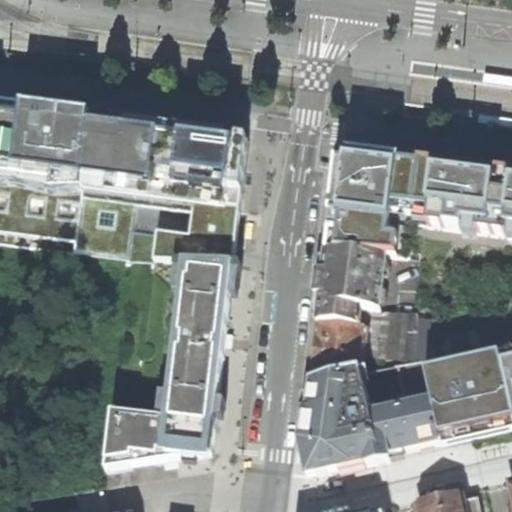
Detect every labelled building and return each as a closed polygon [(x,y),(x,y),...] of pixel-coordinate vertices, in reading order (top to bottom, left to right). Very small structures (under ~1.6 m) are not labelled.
[(485,78),(485,82),(511,85),(511,77),(491,74),(486,74),(485,78)] [(249,143),(0,110),(0,246),(77,257),(129,265),(185,267),(235,268),(249,143)] [(511,121),(480,117),(479,125),(484,126),(511,129),(511,121)] [(329,236),(327,255),(390,260),(411,262),(415,228),(511,240),(511,178),(465,172),(430,167),(421,166),(402,164),(340,156),(339,166),(338,165),(337,168),(337,172),(329,236)] [(323,292),(319,327),(360,330),(361,322),(362,313),(383,315),(390,260),(327,255),(323,292)] [(143,469),(213,459),(228,334),(235,268),(185,267),(167,424),(115,418),(108,475),(143,469)] [(313,384),(362,375),(364,375),(365,360),(404,363),(404,367),(416,365),(419,318),(383,315),(362,313),(360,330),(319,327),(320,327),(317,356),(313,384)] [(511,355),(501,358),(503,367),(511,365),(511,355)] [(511,406),(503,367),(501,358),(426,375),(442,446),(461,442),(456,417),(468,414),(474,443),(511,434),(511,406)] [(392,462),(391,458),(442,447),(442,446),(426,375),(424,363),(416,365),(404,367),(398,368),(407,412),(373,420),(362,375),(313,384),(311,385),(309,412),(306,446),(313,479),(369,467),(392,462)] [(511,365),(503,367),(511,406),(511,365)] [(468,444),(474,443),(468,414),(456,417),(461,442),(442,446),(442,447),(442,450),(468,444)] [(480,511),(478,501),(464,504),(463,497),(442,501),(419,507),(419,511),(480,511)]
